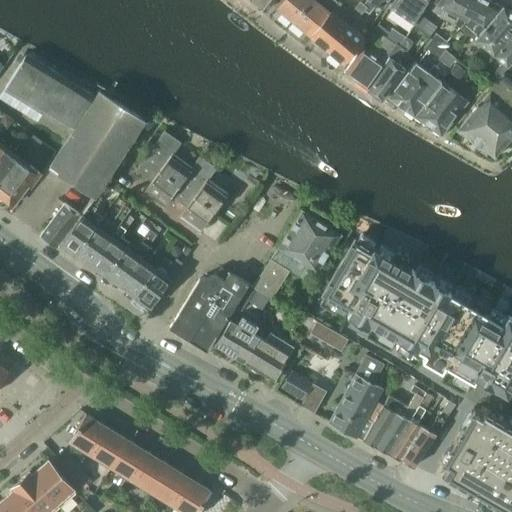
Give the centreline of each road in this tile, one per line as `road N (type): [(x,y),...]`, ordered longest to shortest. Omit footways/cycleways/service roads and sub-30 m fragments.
road 1 (secondary): [(329,448),(141,352),(0,238)]
road 2 (residential): [(84,383),(271,505)]
road 3 (residential): [(470,397),(352,328)]
